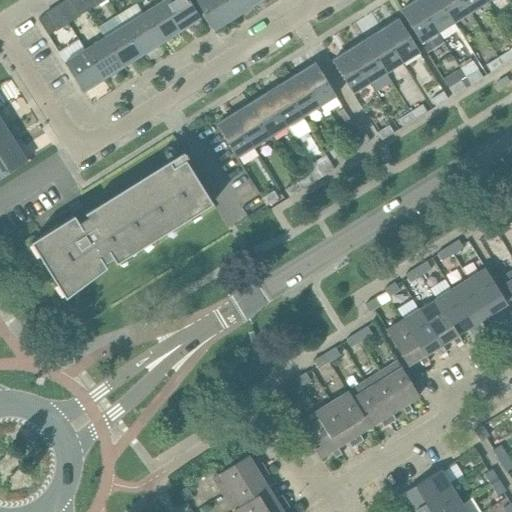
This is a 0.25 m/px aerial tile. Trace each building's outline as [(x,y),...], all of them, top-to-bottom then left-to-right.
[(79,0),(69,0),(80,16),(86,12),(79,0)] [(89,0),(79,0),(86,12),(94,7),(89,0)] [(187,0),(164,0),(161,2),(179,30),(200,17),(199,16),(198,16),(187,0)] [(233,17),(222,0),(197,0),(195,1),(212,28),(211,28),(212,30),(233,17)] [(248,0),(222,0),(233,17),(252,5),(248,0)] [(418,0),(417,1),(437,33),(453,23),(438,0),(418,0)] [(438,0),(453,23),(469,13),(461,0),(438,0)] [(461,0),(469,13),(486,3),(483,0),(461,0)] [(401,13),(420,44),(437,33),(417,1),(399,12),(400,13),(401,13)] [(179,30),(161,2),(142,14),(159,42),(179,30)] [(140,54),(159,42),(142,14),(122,26),(140,54)] [(45,15),(38,19),(48,36),(55,31),(45,15)] [(381,31),(401,63),(418,53),(399,22),(401,21),(400,20),(381,31)] [(140,54),(122,26),(103,38),(121,66),(140,54)] [(365,41),(385,73),(401,63),(381,31),(365,41)] [(101,79),(121,66),(103,38),(84,51),(101,79)] [(349,51),(369,83),(385,73),(365,41),(349,51)] [(511,58),(511,52),(510,49),(497,57),(502,65),(511,58)] [(101,79),(84,51),(64,63),(80,89),(80,90),(81,91),(101,79)] [(333,63),(352,94),(369,83),(349,51),(331,62),(332,64),(333,63)] [(497,57),(485,65),(490,73),(502,65),(497,57)] [(298,75),(318,107),(335,96),(316,66),(317,65),(316,63),(298,75)] [(469,85),(482,78),(477,70),(465,78),(469,85)] [(281,85),(302,117),(318,107),(298,75),(281,85)] [(460,80),(448,88),(453,96),(465,88),(460,80)] [(265,95),(285,127),(302,117),(281,85),(265,95)] [(443,92),(431,99),(435,107),(448,99),(443,92)] [(249,105),(269,138),(285,127),(265,95),(249,105)] [(233,115),(253,148),(269,138),(249,105),(233,115)] [(427,112),(422,105),(409,113),(414,120),(427,112)] [(409,113),(397,120),(402,127),(414,120),(409,113)] [(233,115),(215,127),(216,128),(217,128),(236,158),(253,148),(233,115)] [(381,140),(394,133),(389,125),(376,133),(381,140)] [(0,154),(15,146),(5,129),(0,132),(0,154)] [(357,149),(370,141),(365,134),(360,137),(352,141),(357,149)] [(333,159),(345,152),(340,144),(328,152),(333,159)] [(26,163),(15,146),(0,154),(0,178),(24,163),(24,164),(26,163)] [(93,210),(91,211),(85,215),(86,216),(88,219),(79,225),(74,217),(31,244),(64,298),(105,267),(103,263),(112,258),(115,264),(212,205),(185,161),(173,169),(96,217),(93,212),(94,211),(93,210)] [(317,169),(322,177),(334,170),(329,162),(317,169)] [(302,190),(314,182),(309,174),(297,182),(302,190)] [(284,190),(289,198),(302,190),(297,182),(284,190)] [(273,191),(260,199),(265,206),(277,199),(273,191)] [(491,227),(496,235),(507,228),(502,220),(491,227)] [(486,241),(496,235),(491,227),(481,233),(486,241)] [(457,240),(447,246),(452,254),(462,248),(457,240)] [(436,253),(437,254),(441,261),(452,254),(447,246),(436,253)] [(426,261),(414,268),(419,276),(430,269),(426,261)] [(404,275),(405,276),(409,283),(419,276),(414,268),(404,275)] [(506,304),(484,269),(467,279),(488,315),(493,322),(499,318),(495,311),(506,304)] [(511,270),(500,278),(511,297),(511,270)] [(467,279),(451,289),(477,332),(483,328),(478,321),(488,315),(467,279)] [(383,289),(388,297),(399,290),(394,282),(383,289)] [(451,289),(434,300),(457,334),(467,328),(471,335),(477,332),(451,289)] [(369,312),(372,310),(380,305),(375,298),(364,304),(369,312)] [(457,334),(434,300),(418,310),(440,345),(450,338),(455,345),(461,341),(457,334)] [(418,310),(402,320),(424,355),(434,349),(438,356),(445,352),(440,345),(418,310)] [(428,362),(424,355),(402,320),(385,330),(407,366),(418,359),(422,366),(428,362)] [(366,326),(356,333),(361,341),(371,334),(366,326)] [(345,340),(350,347),(361,341),(356,333),(345,340)] [(334,347),(323,354),(328,362),(339,355),(334,347)] [(313,361),(316,366),(318,369),(328,362),(323,354),(313,361)] [(396,361),(379,372),(400,407),(405,414),(411,410),(407,403),(418,396),(396,361)] [(379,372),(363,382),(389,424),(395,420),(391,413),(400,407),(379,372)] [(294,380),(296,383),(299,387),(310,381),(305,373),(294,380)] [(363,382),(347,392),(368,427),(379,421),(383,428),(389,424),(363,382)] [(283,391),(272,398),(277,406),(288,399),(283,391)] [(330,402),(356,444),(362,441),(358,434),(368,427),(347,392),(330,402)] [(330,402),(314,412),(336,447),(346,441),(350,448),(356,444),(330,402)] [(297,423),(310,444),(319,458),(330,451),(334,458),(341,454),(336,447),(314,412),(297,423)] [(488,436),(481,426),(473,431),(480,441),(488,436)] [(491,450),(498,461),(506,456),(499,445),(491,450)] [(480,460),(474,449),(466,454),(473,465),(480,460)] [(212,478),(223,495),(264,469),(261,463),(254,467),(247,456),(212,478)] [(511,467),(511,465),(506,456),(498,461),(505,472),(511,467)] [(268,475),(264,469),(223,495),(233,511),(268,489),(261,479),(268,475)] [(491,469),(488,472),(483,474),(490,485),(498,480),(491,469)] [(450,487),(440,470),(405,492),(397,497),(401,504),(408,499),(415,509),(450,487)] [(498,480),(490,485),(497,496),(505,491),(498,480)] [(192,498),(185,487),(178,492),(184,503),(192,498)] [(447,511),(461,503),(450,487),(415,509),(416,511),(447,511)] [(233,511),(267,511),(285,501),(281,495),(274,500),(268,489),(233,511)] [(289,507),(285,501),(267,511),(281,511),(282,511),(289,507)] [(465,511),(461,503),(447,511),(465,511)] [(511,511),(511,506),(510,503),(502,508),(504,511),(511,511)]
